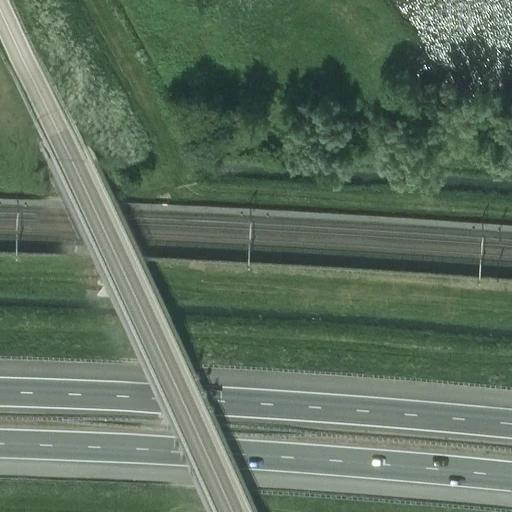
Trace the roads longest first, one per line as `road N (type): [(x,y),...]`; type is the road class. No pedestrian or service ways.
road 1 (unclassified): [(227,511),(0,11)]
road 2 (motorway): [(0,444),(271,458),(511,482)]
road 3 (motorway): [(511,428),(0,393)]
